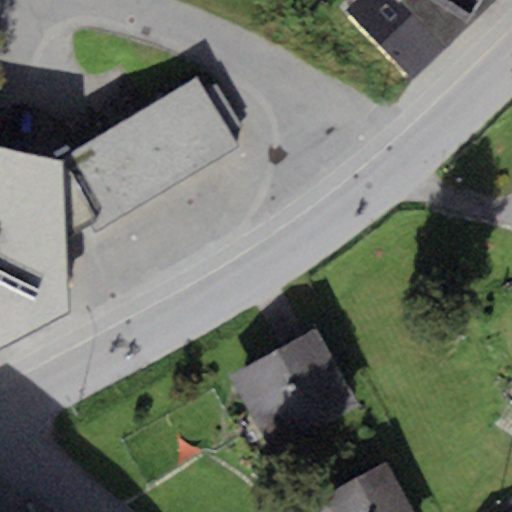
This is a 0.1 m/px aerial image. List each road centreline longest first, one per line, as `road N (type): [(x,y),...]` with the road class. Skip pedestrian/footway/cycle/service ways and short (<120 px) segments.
road 1 (residential): [(511,61),(312,239),(1,413)]
road 2 (residential): [(103,511),(1,413)]
